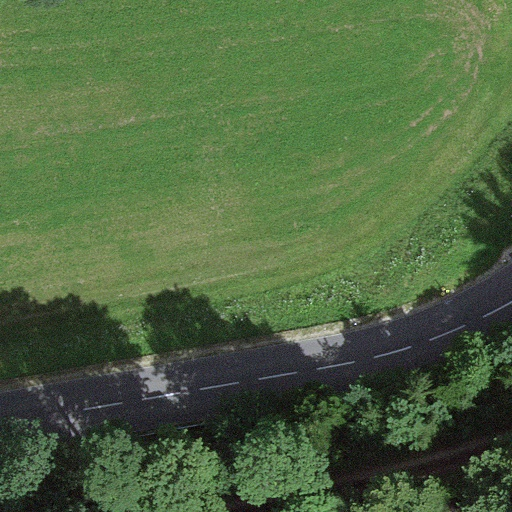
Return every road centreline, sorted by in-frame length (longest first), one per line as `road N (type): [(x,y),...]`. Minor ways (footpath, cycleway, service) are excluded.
road 1 (secondary): [(0,429),(364,363),(466,330),(511,305)]
road 2 (track): [(511,418),(330,492),(204,511)]
